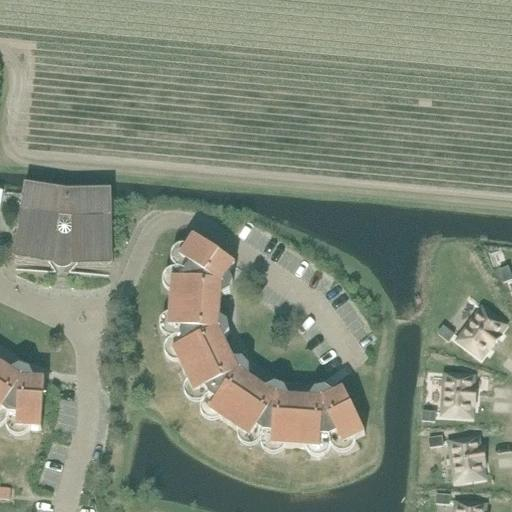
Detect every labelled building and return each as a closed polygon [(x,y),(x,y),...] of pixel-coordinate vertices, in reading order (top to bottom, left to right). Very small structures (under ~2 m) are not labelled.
[(107,196),(67,197),(27,191),(17,258),(58,265),(66,265),(108,264),(107,196)] [(228,277),(234,267),(193,239),(179,260),(189,267),(185,274),(184,282),(172,281),(168,331),(180,331),(180,340),(183,347),(172,352),(194,397),(205,391),(209,399),(215,403),(208,413),(249,441),(256,431),(263,436),(271,436),(270,448),(319,452),(320,440),(329,441),(336,437),(341,448),(364,437),(342,392),(332,396),(324,391),(314,393),(309,401),(288,400),(284,391),(274,388),(265,392),(248,380),(249,370),(242,363),(233,362),(223,343),(229,335),(227,325),(219,320),(220,299),(229,295),(232,285),(228,277)] [(503,284),(511,282),(507,269),(499,272),(503,284)] [(489,352),(499,340),(496,337),(502,328),(482,313),(459,343),(480,359),(486,350),(489,352)] [(447,344),(453,337),(443,329),(437,336),(447,344)] [(11,374),(0,366),(0,414),(2,413),(8,417),(17,418),(16,430),(41,432),(44,382),(33,382),(29,373),(20,369),(11,374)] [(474,408),(475,392),(471,392),(471,381),(446,379),(443,417),(469,418),(470,407),(474,408)] [(435,424),(435,414),(421,413),(421,423),(435,424)] [(429,450),(442,448),(441,439),(428,441),(429,450)] [(478,453),(476,442),(451,446),(456,483),(482,479),(480,469),(484,468),(482,452),(478,453)] [(0,500),(9,501),(10,491),(0,489),(0,500)] [(448,507),(449,497),(435,496),(435,507),(448,507)]
